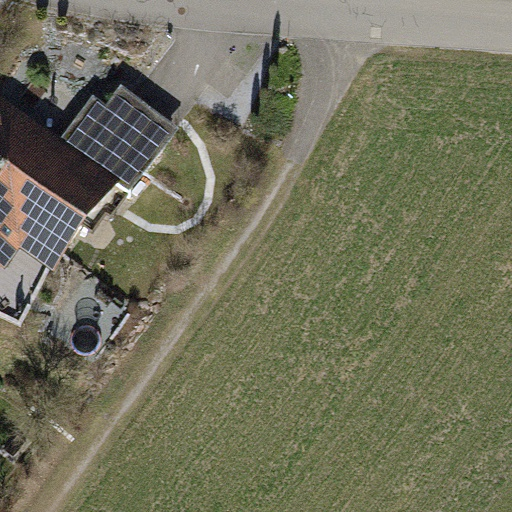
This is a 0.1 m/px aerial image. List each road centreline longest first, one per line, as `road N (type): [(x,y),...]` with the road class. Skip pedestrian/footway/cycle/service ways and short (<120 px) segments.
road 1 (track): [(40,511),(292,154),(333,65),(336,12)]
road 2 (residential): [(511,28),(193,0)]
